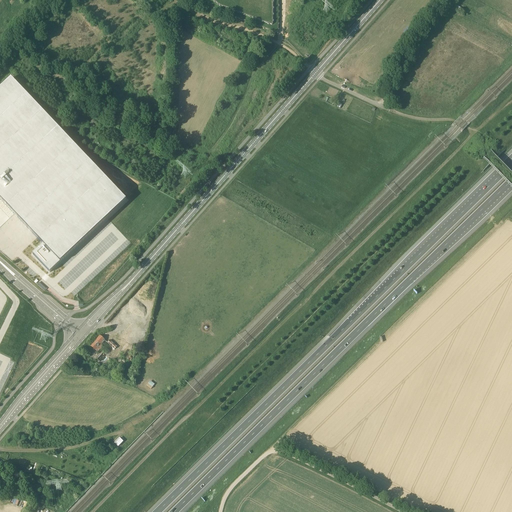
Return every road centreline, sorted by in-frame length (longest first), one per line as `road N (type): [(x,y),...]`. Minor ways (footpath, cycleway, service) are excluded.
road 1 (track): [(93,511),(511,96)]
road 2 (motorway): [(511,163),(158,511)]
road 3 (motorway): [(177,511),(511,180)]
road 4 (track): [(220,511),(236,482),(498,225)]
road 5 (secondary): [(148,262),(315,73)]
road 6 (track): [(310,68),(275,41),(175,0)]
road 7 (unclassified): [(407,511),(275,444)]
road 8 (track): [(0,449),(73,447),(125,430)]
road 9 (secondary): [(0,429),(83,337)]
